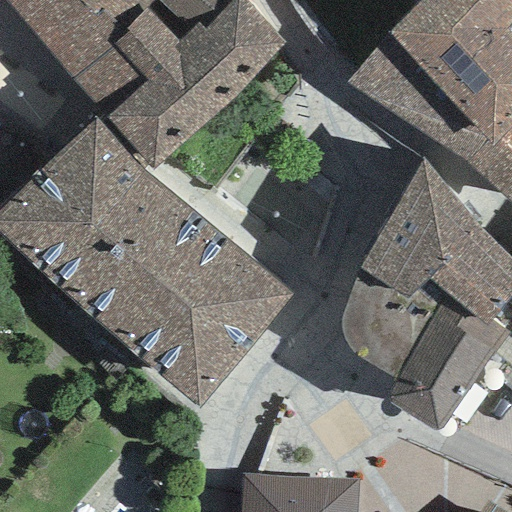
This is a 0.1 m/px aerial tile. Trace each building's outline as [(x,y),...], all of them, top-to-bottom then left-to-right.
[(4,0),(105,118),(147,83),(109,44),(145,9),(152,0),(4,0)] [(105,118),(151,171),(231,103),(284,44),(244,0),(235,0),(205,32),(198,22),(177,40),(145,9),(109,44),(147,83),(105,118)] [(205,32),(235,0),(152,0),(145,9),(177,40),(198,22),(205,32)] [(511,0),(420,0),(386,35),(345,85),(465,163),(484,140),(491,148),(511,126),(511,37),(506,30),(511,23),(511,0)] [(0,213),(0,232),(198,411),(293,295),(140,169),(96,119),(0,213)] [(465,163),(511,205),(511,126),(491,148),(484,140),(465,163)] [(383,374),(396,379),(446,294),(485,326),(491,320),(507,297),(511,289),(511,261),(422,159),(360,270),(351,290),(345,306),(341,324),(345,342),(353,355),(370,366),(383,374)] [(446,426),(448,419),(508,335),(491,320),(485,326),(446,294),(396,379),(390,389),(386,396),(387,400),(429,430),(435,432),(441,430),(446,426)] [(355,511),(357,480),(240,474),(238,511),(355,511)] [(502,511),(488,503),(481,511),(502,511)]
